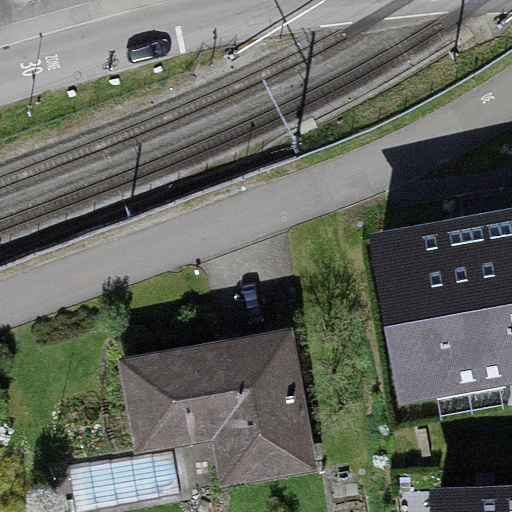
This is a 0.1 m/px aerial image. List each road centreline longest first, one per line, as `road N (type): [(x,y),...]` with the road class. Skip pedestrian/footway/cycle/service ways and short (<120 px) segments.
road 1 (residential): [(511,90),(413,151),(0,307)]
road 2 (residential): [(293,0),(0,75)]
